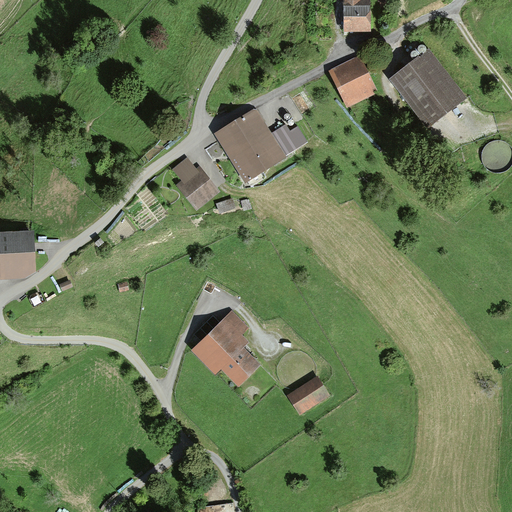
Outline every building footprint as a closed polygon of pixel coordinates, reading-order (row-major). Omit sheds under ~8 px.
[(368,6),(364,6),(363,0),(342,0),(341,36),(367,36),(368,6)] [(425,52),(392,76),(428,126),(462,101),(425,52)] [(331,74),(344,102),(375,89),(363,60),(331,74)] [(217,133),(248,184),(287,162),(256,110),(217,133)] [(181,189),(191,202),(215,185),(204,171),(181,189)] [(0,275),(26,275),(25,225),(0,225),(0,275)] [(69,271),(58,274),(62,290),(73,287),(69,271)] [(218,370),(227,362),(245,380),(267,360),(249,341),(254,337),(231,313),(196,347),(218,370)] [(292,397),(301,414),(328,399),(318,382),(292,397)]
